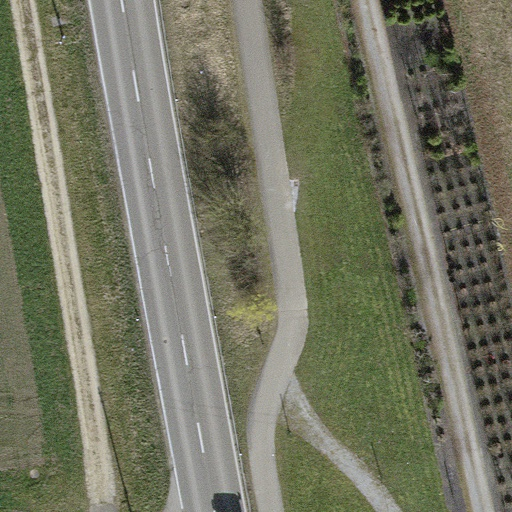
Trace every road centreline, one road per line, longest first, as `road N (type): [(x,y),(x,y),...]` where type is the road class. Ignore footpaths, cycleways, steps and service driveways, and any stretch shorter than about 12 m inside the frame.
road 1 (track): [(489,511),(378,0)]
road 2 (secondary): [(128,0),(217,511)]
road 3 (track): [(110,511),(26,0)]
